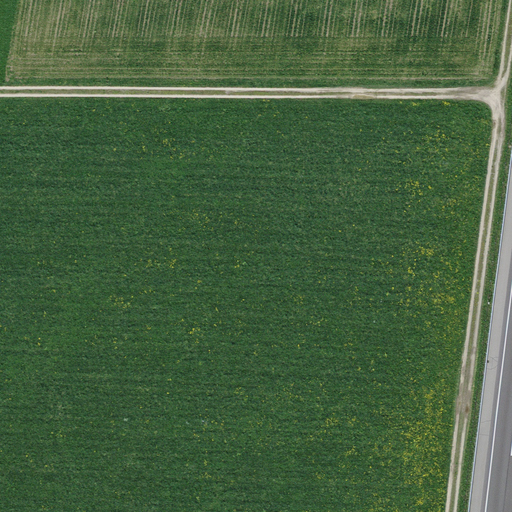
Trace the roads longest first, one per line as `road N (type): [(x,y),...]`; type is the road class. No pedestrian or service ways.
road 1 (track): [(496,94),(0,91)]
road 2 (track): [(496,94),(498,133),(451,511)]
